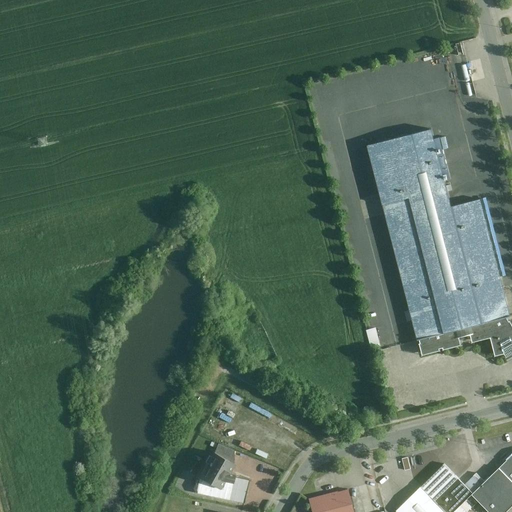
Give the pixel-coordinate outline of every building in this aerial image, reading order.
[(450,210),(429,132),(365,148),(421,360),(460,350),(459,343),(471,339),(473,346),(490,342),(496,360),(505,358),(508,364),(511,360),(511,329),(507,321),(511,320),(481,202),(450,210)] [(376,327),(367,329),(371,347),(380,345),(376,327)] [(196,492),(244,502),(250,478),(230,473),(237,463),(235,461),(235,450),(219,443),(215,450),(213,451),(194,489),(196,492)] [(445,463),(397,511),(398,511),(453,511),(472,494),(491,511),(505,511),(511,505),(511,454),(474,491),(445,463)] [(355,511),(350,489),(310,498),(313,511),(355,511)]
